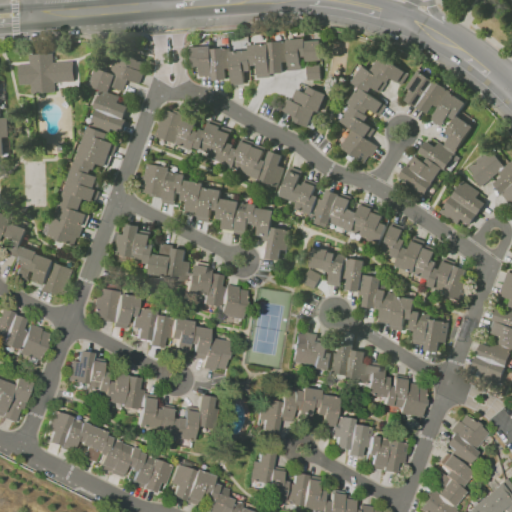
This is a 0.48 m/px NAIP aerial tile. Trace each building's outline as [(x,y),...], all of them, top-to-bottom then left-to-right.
[(190,49),(191,67),(198,67),(199,76),(211,76),(211,80),(225,79),(225,69),(230,69),(231,83),(243,82),(243,70),(250,70),(250,66),(256,66),(257,76),(283,74),(282,62),(288,62),(288,70),(303,69),(302,61),(321,60),(320,39),(248,43),(248,46),(190,49)] [(74,81),(73,61),(52,62),(52,52),(28,54),(29,64),(18,65),(18,85),(31,84),(31,93),(55,92),(54,82),(74,81)] [(41,234),(74,245),(77,237),(81,231),(87,213),(79,211),(83,199),(90,201),(98,178),(90,173),(96,163),(105,167),(113,143),(105,138),(111,129),(120,132),(129,106),(117,102),(119,96),(109,92),(111,86),(124,91),(127,80),(139,84),(146,63),(116,54),(110,72),(95,67),(89,84),(98,90),(61,202),(43,228),(41,234)] [(342,122),(351,129),(341,145),(340,148),(365,164),(377,145),(365,137),(371,126),(364,122),(365,120),(368,110),(372,111),(379,116),(386,105),(368,93),(369,88),(382,91),(390,78),(401,85),(408,73),(380,55),(371,69),(361,67),(351,82),(358,86),(350,98),(348,109),(343,117),(342,122)] [(306,66),(307,79),(319,79),(319,65),(306,66)] [(425,195),(471,128),(472,125),(457,115),(465,102),(416,70),(405,87),(409,90),(406,101),(427,114),(436,111),(430,119),(441,126),(447,117),(450,118),(447,134),(449,136),(444,145),(426,140),(418,152),(421,160),(413,155),(398,178),(425,195)] [(326,94),(308,86),(305,93),(295,88),(291,99),(286,97),(280,109),(295,116),(294,120),(310,128),(318,111),(318,112),(326,94)] [(278,184),(284,167),(278,165),(282,155),(267,149),(266,151),(241,141),(238,147),(226,143),(231,130),(208,122),(205,131),(194,126),(197,119),(165,106),(154,137),(278,184)] [(0,155),(3,156),(3,137),(8,137),(8,117),(0,117),(0,155)] [(467,167),(480,186),(491,178),(508,203),(511,200),(511,209),(511,210),(511,212),(511,160),(504,166),(492,149),(467,167)] [(274,214),(220,193),(219,190),(168,170),(168,169),(148,161),(141,180),(146,193),(173,204),(177,194),(179,194),(181,200),(188,202),(184,212),(207,222),(212,211),(218,208),(214,217),(224,220),(221,227),(244,236),(249,223),(256,226),(257,229),(254,236),(269,242),(264,256),(277,261),(281,250),(285,249),(292,232),(270,224),(274,214)] [(380,241),(389,216),(360,206),(358,213),(346,209),(350,198),(326,190),(323,199),(317,197),(322,182),(287,171),(279,196),(295,201),(293,209),(315,216),(313,223),(327,227),(328,224),(380,241)] [(440,213),(458,224),(460,219),(470,226),(485,202),(477,197),(480,191),(461,180),(440,213)] [(72,264),(20,250),(26,227),(9,223),(12,214),(0,210),(0,236),(6,238),(3,251),(14,254),(12,262),(18,264),(15,277),(29,281),(43,284),(42,290),(64,296),(72,264)] [(226,316),(242,318),(246,288),(219,285),(220,274),(207,273),(208,263),(196,262),(195,272),(188,272),(190,261),(184,260),(186,248),(161,245),(159,254),(152,253),(153,247),(148,244),(149,234),(138,233),(139,225),(125,223),(124,234),(117,234),(114,256),(202,298),(201,304),(220,306),(219,313),(226,316)] [(466,269),(439,257),(433,256),(434,251),(413,242),(410,241),(409,249),(403,248),(403,239),(401,238),(402,227),(392,223),(380,252),(387,255),(388,255),(397,259),(396,272),(415,275),(424,278),(428,279),(427,287),(451,298),(461,300),(463,295),(466,269)] [(340,286),(345,252),(311,247),(305,285),(322,287),(322,283),(340,286)] [(347,259),(346,290),(361,290),(362,259),(347,259)] [(499,383),(511,348),(511,265),(511,266),(511,272),(507,271),(498,295),(509,299),(505,310),(497,307),(487,331),(502,337),(498,347),(481,341),(469,372),(499,383)] [(412,343),(424,345),(424,350),(437,352),(439,342),(446,342),(448,321),(429,319),(430,313),(413,311),(415,296),(379,292),(381,277),(362,275),(360,294),(363,294),(361,306),(379,309),(378,322),(390,323),(389,329),(402,331),(404,319),(410,319),(409,329),(414,330),(412,343)] [(230,343),(207,334),(208,331),(155,310),(155,311),(138,305),(139,301),(100,285),(89,315),(123,328),(128,316),(133,318),(130,326),(138,329),(135,337),(147,342),(147,344),(160,348),(164,336),(176,341),(172,349),(202,361),(201,364),(219,371),(230,343)] [(0,342),(39,358),(50,332),(29,323),(22,326),(25,318),(0,308),(0,342)] [(420,417),(426,387),(403,382),(404,378),(380,373),(381,367),(363,363),(366,352),(353,349),(353,345),(340,342),(338,353),(327,351),(329,338),(295,331),(289,360),(311,365),(311,368),(348,375),(347,380),(366,384),(364,394),(382,398),(381,405),(399,408),(398,413),(420,417)] [(64,379),(103,396),(102,398),(137,413),(133,424),(186,448),(196,424),(203,427),(215,400),(200,393),(194,408),(186,405),(180,420),(169,415),(172,408),(154,400),(155,397),(136,388),(139,380),(115,370),(110,380),(98,375),(103,364),(90,358),(92,354),(80,349),(75,361),(73,360),(64,379)] [(10,386),(0,381),(0,415),(13,422),(32,384),(15,376),(10,386)] [(405,441),(369,437),(370,429),(338,415),(335,399),(302,384),(299,390),(281,388),(280,401),(261,398),(257,430),(276,432),(277,418),(290,420),(291,409),(296,410),(295,417),(316,420),(315,427),(334,435),(333,445),(356,456),(358,456),(365,453),(371,456),(369,469),(394,472),(395,463),(402,464),(405,441)] [(169,465),(83,424),(59,413),(52,412),(51,420),(50,422),(47,443),(52,444),(60,447),(77,450),(75,458),(95,461),(99,466),(120,476),(125,467),(126,467),(133,471),(131,480),(141,485),(141,490),(154,492),(158,483),(166,484),(169,465)] [(468,462),(476,451),(473,449),(487,431),(463,414),(441,443),(468,462)] [(248,481),(267,484),(265,503),(281,505),(284,480),(280,480),(281,469),(270,468),(272,453),(258,451),(256,461),(251,460),(248,481)] [(417,509),(421,511),(451,511),(455,507),(453,505),(463,491),(459,488),(470,471),(446,454),(437,467),(439,468),(428,483),(433,486),(417,509)] [(253,511),(239,507),(241,503),(224,497),(227,488),(211,483),(213,476),(175,463),(168,483),(175,485),(171,497),(195,505),(197,499),(204,502),(200,511),(253,511)] [(378,511),(379,506),(341,501),(342,494),(316,490),(318,476),(290,472),(286,509),(309,511),(378,511)] [(496,511),(502,508),(504,511),(511,511),(511,486),(506,478),(466,507),(469,511),(496,511)]
